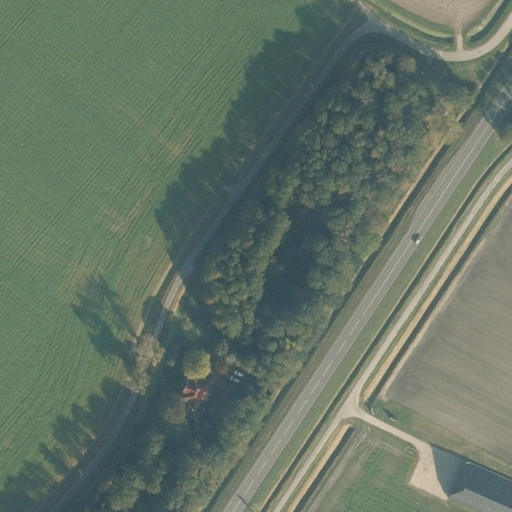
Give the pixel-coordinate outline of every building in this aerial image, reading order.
[(378,150),(374,155),(384,164),(388,159),(385,155),(388,151),(384,147),(380,151),(378,150)] [(301,165),(282,192),(291,199),(310,172),(301,165)] [(319,198),(317,200),(314,196),(298,213),(317,231),(318,230),(322,234),(334,221),(328,215),(332,210),(319,198)] [(199,398),(204,400),(212,382),(209,381),(209,380),(201,376),(202,374),(192,369),(187,378),(187,379),(185,378),(181,387),(183,388),(182,388),(183,389),(180,396),(189,400),(189,401),(196,404),(199,398)] [(511,511),(511,480),(470,462),(465,461),(449,498),(481,511),(511,511)]
